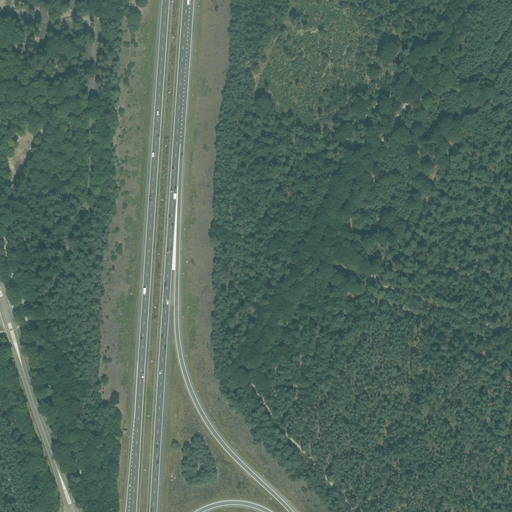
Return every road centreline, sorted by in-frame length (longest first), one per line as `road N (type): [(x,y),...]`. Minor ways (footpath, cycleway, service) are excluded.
road 1 (track): [(469,0),(243,353),(253,392),(349,511)]
road 2 (motorway): [(165,0),(132,511)]
road 3 (motorway): [(291,511),(208,425),(181,362),(176,143)]
road 4 (motorway): [(152,511),(176,143)]
road 5 (track): [(294,268),(356,291),(511,46)]
road 6 (secondary): [(72,511),(4,309)]
road 7 (track): [(356,291),(511,350)]
road 8 (unknown): [(511,334),(364,278)]
road 9 (motorway): [(176,143),(186,0)]
